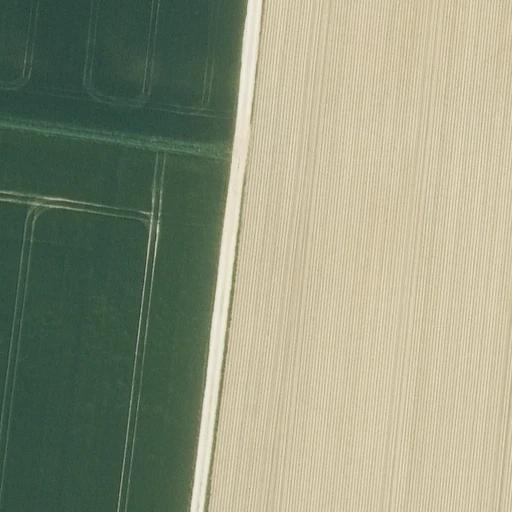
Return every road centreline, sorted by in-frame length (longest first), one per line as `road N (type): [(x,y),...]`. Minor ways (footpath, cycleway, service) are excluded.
road 1 (track): [(254,0),(195,511)]
road 2 (track): [(237,159),(0,124)]
